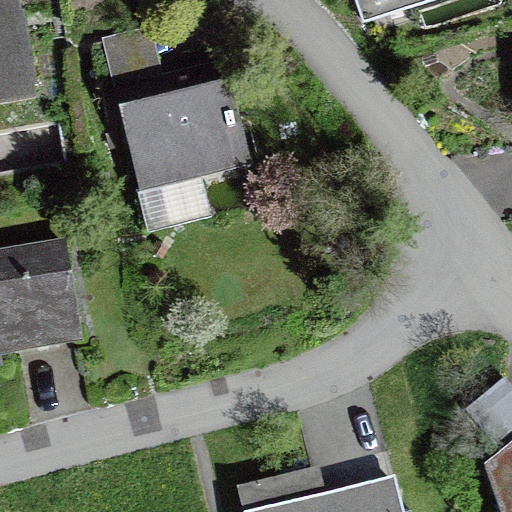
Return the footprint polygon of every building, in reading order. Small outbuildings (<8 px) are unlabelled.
[(0,0),(0,106),(37,100),(20,0),(0,0)] [(253,166),(228,62),(116,90),(142,194),(253,166)] [(66,240),(0,250),(0,369),(2,369),(0,359),(0,357),(83,345),(66,240)] [(511,511),(511,444),(481,469),(497,511),(511,511)] [(319,467),(235,488),(241,511),(403,511),(395,477),(325,494),(319,467)]
